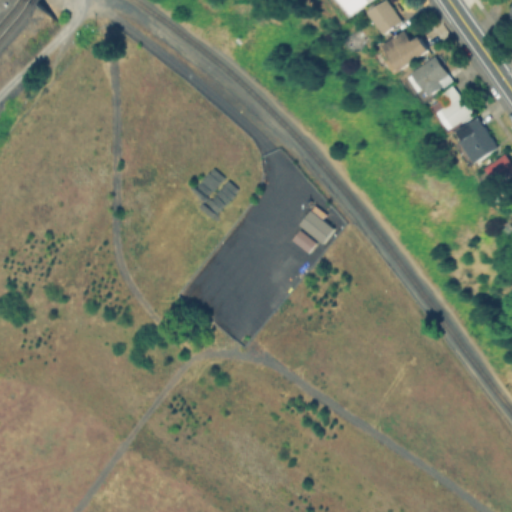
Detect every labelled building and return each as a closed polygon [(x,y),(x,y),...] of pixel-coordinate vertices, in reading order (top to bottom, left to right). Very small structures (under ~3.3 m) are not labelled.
[(374,0),(351,16),(340,0),(374,0)] [(388,0),(390,0),(405,22),(386,34),(371,11),(388,0)] [(407,30),(415,42),(421,38),(429,50),(402,68),(386,44),(407,30)] [(453,78),(442,88),(441,87),(431,94),(426,87),(421,90),(410,75),(436,56),(453,78)] [(463,96),(469,104),(470,103),(477,113),(476,114),(465,123),(464,120),(453,130),(438,112),(449,104),(443,97),(445,95),(442,91),(452,83),(463,96)] [(469,138),(464,130),(481,118),(501,147),(474,165),(459,144),(469,138)] [(507,153),(511,158),(511,175),(502,184),(489,168),(507,153)] [(317,204),(329,213),(325,218),(337,228),(325,243),(301,224),(317,204)] [(303,230),(318,243),(310,252),(295,239),(303,230)] [(287,254),(293,259),(276,281),(270,276),(287,254)] [(294,287),(274,306),(270,301),(289,282),(294,287)]
